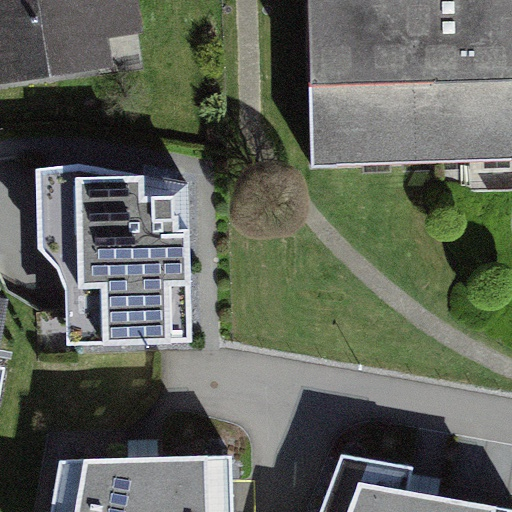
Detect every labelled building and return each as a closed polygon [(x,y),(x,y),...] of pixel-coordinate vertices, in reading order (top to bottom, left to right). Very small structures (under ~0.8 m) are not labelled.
[(0,0),(0,72),(111,56),(106,25),(139,20),(136,0),(0,0)] [(511,0),(306,0),(311,164),(511,158),(511,0)] [(75,149),(34,159),(37,217),(62,254),(66,337),(190,336),(187,169),(144,161),(75,149)] [(0,344),(9,291),(0,289),(0,344)] [(59,457),(51,511),(229,511),(233,461),(99,465),(59,457)] [(497,511),(424,502),(354,492),(351,511),(497,511)]
